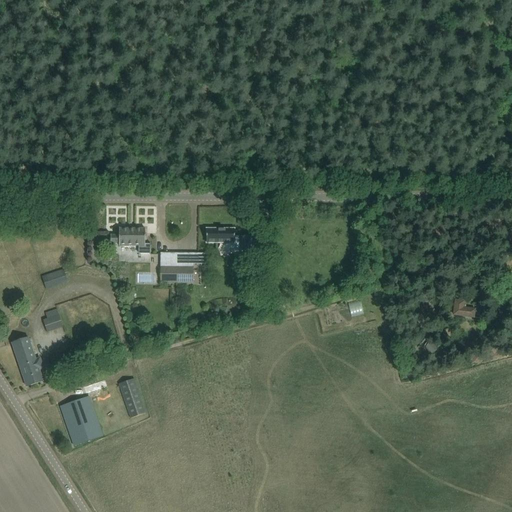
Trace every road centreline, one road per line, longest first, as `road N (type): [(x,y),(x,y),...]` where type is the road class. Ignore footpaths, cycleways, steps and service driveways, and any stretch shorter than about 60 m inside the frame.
road 1 (tertiary): [(0,197),(511,198)]
road 2 (track): [(114,0),(114,75),(158,135),(164,198)]
road 3 (track): [(316,0),(511,56)]
road 4 (unclassified): [(77,511),(0,388)]
